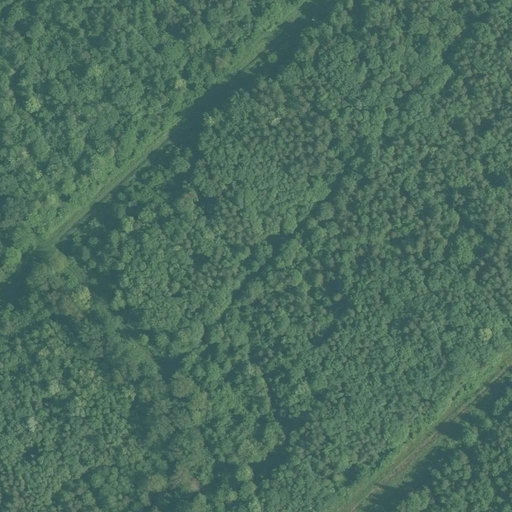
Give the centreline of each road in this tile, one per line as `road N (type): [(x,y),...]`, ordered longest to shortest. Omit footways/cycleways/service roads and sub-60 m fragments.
road 1 (track): [(492,0),(170,374)]
road 2 (track): [(0,204),(62,257),(170,374),(174,511)]
road 3 (track): [(48,511),(87,475),(173,460)]
